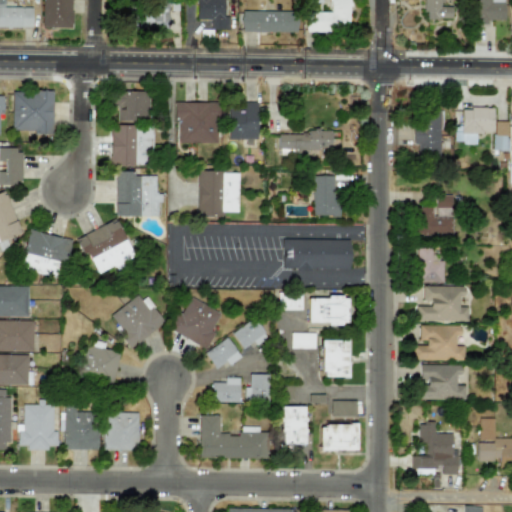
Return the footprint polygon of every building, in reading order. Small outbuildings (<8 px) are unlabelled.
[(0,0),(0,27),(31,28),(31,7),(4,6),(3,0),(0,0)] [(41,0),(41,27),(69,28),(70,0),(41,0)] [(195,0),(196,20),(210,19),(210,30),(228,29),(228,15),(224,15),(223,0),(195,0)] [(349,0),(328,0),(329,12),(305,12),(305,30),(350,30),(349,0)] [(423,0),(424,19),(451,19),(451,0),(423,0)] [(488,0),(470,0),(470,24),(487,24),(488,20),(504,20),(504,3),(489,3),(488,0)] [(167,2),(139,3),(140,10),(127,11),(127,29),(168,28),(167,2)] [(241,9),(240,31),(295,33),(296,12),(241,9)] [(10,91),(11,130),(26,130),(26,135),(51,135),(51,91),(10,91)] [(116,121),(145,121),(146,92),(109,91),(109,106),(116,106),(116,121)] [(216,143),(216,102),(173,103),(173,120),(177,120),(177,144),(216,143)] [(226,140),(256,139),(256,107),(226,108),(226,140)] [(492,108),(460,108),(460,125),(452,125),(452,143),(475,143),(475,132),(491,132),(492,108)] [(438,159),(439,111),(420,110),(419,127),(412,127),(411,144),(416,144),(416,158),(438,159)] [(507,121),(492,121),(492,150),(506,150),(507,121)] [(141,153),(134,153),(133,125),(108,125),(109,166),(142,166),(141,153)] [(277,132),(277,149),(291,149),(291,152),(329,153),(330,133),(277,132)] [(1,184),(20,184),(20,149),(7,149),(7,144),(0,144),(0,162),(1,162),(1,184)] [(236,212),(237,172),(197,171),(195,217),(222,217),(222,212),(236,212)] [(114,174),(114,216),(155,217),(155,174),(114,174)] [(311,216),(335,215),(334,176),(311,176),(311,216)] [(0,240),(19,233),(4,191),(0,192),(0,240)] [(415,236),(450,236),(450,198),(438,198),(438,207),(415,208),(415,236)] [(73,238),(82,256),(87,254),(96,274),(132,257),(115,219),(73,238)] [(69,240),(28,230),(18,268),(59,278),(69,240)] [(347,267),(349,253),(347,239),(280,238),(281,267),(295,267),(295,270),(309,270),(309,267),(347,267)] [(430,247),(416,247),(415,281),(441,281),(442,260),(430,259),(430,247)] [(461,286),(461,287),(463,290),(463,292),(460,295),(457,295),(456,305),(465,306),(465,319),(414,319),(414,305),(428,305),(428,300),(421,300),(421,284),(461,286)] [(0,316),(26,317),(27,286),(0,286),(0,316)] [(129,347),(162,323),(139,292),(107,316),(129,347)] [(299,310),(299,294),(277,294),(276,310),(299,310)] [(204,349),(213,332),(209,330),(218,313),(186,295),(168,330),(204,349)] [(306,323),(346,324),(346,297),(306,296),(306,323)] [(231,332),(253,316),(264,331),(263,332),(267,337),(255,345),(252,340),(242,348),(231,332)] [(0,350),(31,351),(31,321),(0,320),(0,350)] [(457,325),(457,326),(459,328),(459,332),(457,335),(453,334),(453,345),(462,345),(462,358),(411,358),(411,345),(425,345),(425,339),(418,338),(418,324),(457,325)] [(313,332),(312,348),(288,347),(289,332),(313,332)] [(214,369),(225,361),(228,365),(240,357),(225,337),(202,353),(214,369)] [(319,339),(319,346),(320,346),(320,370),(323,370),(322,375),(340,376),(340,377),(346,377),(346,361),(345,361),(345,340),(319,339)] [(111,383),(117,352),(83,346),(77,377),(111,383)] [(0,384),(25,386),(27,355),(0,353),(0,384)] [(461,365),(419,364),(418,378),(425,378),(425,387),(416,387),(416,399),(463,400),(463,384),(454,384),(454,374),(460,374),(461,365)] [(249,373),(268,373),(268,401),(249,401),(249,373)] [(237,402),(237,378),(223,378),(223,383),(210,382),(210,402),(237,402)] [(0,449),(1,450),(1,442),(8,442),(8,397),(4,397),(3,389),(0,388),(0,449)] [(307,393),(322,393),(322,401),(307,401),(307,393)] [(329,400),(354,400),(354,415),(329,415),(329,400)] [(18,445),(25,445),(25,450),(46,450),(46,445),(55,445),(56,431),(51,431),(51,405),(19,405),(18,445)] [(301,406),(278,405),(279,417),(277,417),(277,420),(279,420),(279,428),(278,428),(277,431),(279,431),(278,442),(302,443),(302,431),(303,431),(303,428),(301,428),(301,420),(303,420),(303,417),(302,417),(301,406)] [(95,450),(96,408),(60,408),(59,449),(95,450)] [(101,449),(135,450),(137,414),(102,413),(101,449)] [(197,458),(266,458),(266,432),(236,432),(236,435),(217,435),(217,415),(197,415),(197,458)] [(477,440),(492,440),(493,418),(477,418),(477,440)] [(409,469),(440,469),(440,475),(456,475),(456,448),(451,448),(451,434),(432,433),(432,421),(416,421),(416,443),(423,443),(423,456),(409,456),(409,469)] [(324,424),(348,424),(348,423),(354,422),(354,449),(334,450),(334,451),(329,451),(329,450),(327,450),(327,451),(324,451),(324,450),(321,450),(321,451),(316,451),(316,445),(318,445),(318,427),(324,427),(324,424)] [(476,461),(511,461),(511,447),(511,448),(511,438),(491,438),(491,443),(476,443),(476,461)]
